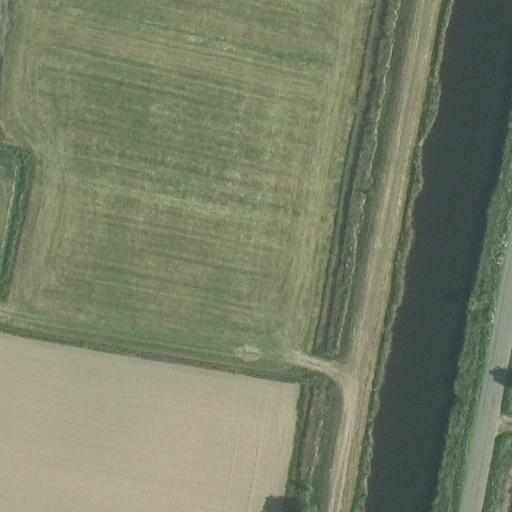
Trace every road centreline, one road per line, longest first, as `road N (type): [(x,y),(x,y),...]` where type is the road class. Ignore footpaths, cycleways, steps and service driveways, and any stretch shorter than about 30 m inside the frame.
road 1 (track): [(330,511),(421,0)]
road 2 (tertiary): [(473,511),(511,299)]
